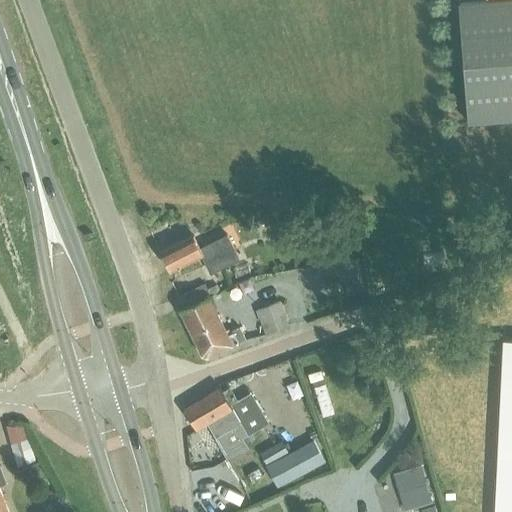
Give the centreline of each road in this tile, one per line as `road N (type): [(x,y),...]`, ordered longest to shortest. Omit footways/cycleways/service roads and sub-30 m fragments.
road 1 (unclassified): [(15,391),(44,360),(54,310),(0,130)]
road 2 (residential): [(155,382),(138,303),(78,141)]
road 3 (residential): [(155,382),(204,374),(380,311)]
road 4 (unknown): [(380,311),(405,407),(397,451),(360,485),(364,511)]
road 5 (primary): [(154,511),(92,317)]
road 6 (primary): [(92,317),(88,404),(119,511)]
road 7 (primary): [(92,317),(46,151)]
road 8 (unclassified): [(78,141),(26,0)]
road 9 (primary): [(0,33),(46,151)]
